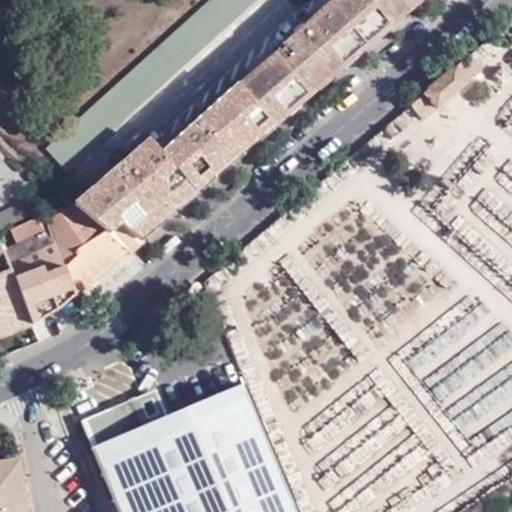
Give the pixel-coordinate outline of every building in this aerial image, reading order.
[(207,0),(44,146),(67,171),(253,0),(207,0)] [(278,125),(424,0),(331,0),(241,82),(278,125)] [(483,71),(470,54),(410,105),(424,121),(483,71)] [(125,222),(143,240),(278,125),(241,82),(166,149),(176,160),(172,164),(150,141),(76,206),(111,235),(125,222)] [(0,225),(39,206),(33,196),(0,210),(0,225)] [(47,217),(76,301),(138,263),(141,266),(156,253),(143,240),(125,222),(111,235),(76,206),(47,217)] [(0,233),(0,245),(29,325),(52,316),(76,301),(47,217),(40,220),(39,217),(10,230),(13,239),(9,240),(5,231),(0,233)] [(29,325),(0,245),(0,350),(34,338),(29,325)] [(194,338),(208,324),(199,314),(184,326),(194,338)] [(292,511),(239,386),(132,431),(94,446),(91,448),(118,511),(292,511)] [(83,421),(94,446),(132,431),(120,404),(83,421)] [(21,476),(18,459),(12,460),(14,477),(21,476)] [(12,460),(0,461),(0,511),(25,511),(21,476),(14,477),(12,460)]
